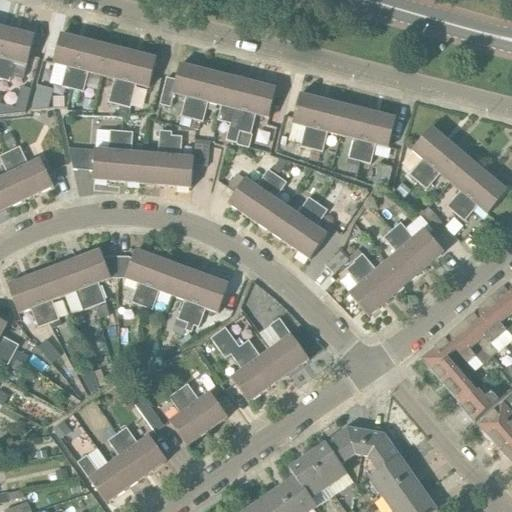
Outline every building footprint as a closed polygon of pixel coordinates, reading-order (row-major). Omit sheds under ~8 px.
[(0,77),(12,31),(0,27),(0,77)] [(12,31),(0,77),(0,79),(10,82),(11,78),(18,79),(25,81),(36,37),(12,31)] [(73,90),(86,41),(62,35),(54,65),(68,68),(63,87),(73,90)] [(102,77),(110,47),(86,41),(73,90),(84,93),(89,73),(102,77)] [(110,47),(102,77),(113,80),(107,103),(121,106),(122,102),(134,54),(110,47)] [(121,106),(118,118),(129,117),(132,105),(137,86),(150,89),(158,60),(134,54),(122,102),(121,106)] [(191,120),(204,72),(180,65),(176,81),(169,79),(162,106),(170,108),(173,94),(185,97),(180,117),(182,118),(191,120)] [(221,106),(228,78),(204,72),(191,120),(203,123),(208,103),(221,106)] [(237,144),(252,84),(228,78),(221,106),(222,107),(218,122),(230,125),(228,130),(229,130),(226,141),(237,144)] [(252,84),(237,144),(236,146),(248,149),(257,116),(268,118),(276,90),(252,84)] [(30,112),(47,110),(53,90),(38,86),(30,112)] [(0,116),(25,114),(31,91),(21,88),(15,109),(0,105),(0,116)] [(311,152),(324,102),(300,96),(293,125),(305,128),(300,149),(311,152)] [(95,102),(85,99),(83,109),(93,112),(95,102)] [(324,102),(311,152),(320,154),(323,155),(328,134),(340,137),(347,108),(324,102)] [(358,164),(371,114),(347,108),(340,137),(352,140),(347,161),(358,164)] [(371,114),(358,164),(370,167),(375,146),(389,150),(396,121),(371,114)] [(408,176),(418,184),(450,145),(431,129),(411,152),(421,160),(408,176)] [(146,156),(144,186),(168,188),(171,137),(172,132),(161,132),(161,136),(160,157),(146,156)] [(16,146),(10,133),(2,137),(8,150),(16,146)] [(95,177),(94,182),(119,184),(122,134),(111,134),(110,133),(108,152),(98,151),(97,153),(96,153),(95,177)] [(144,186),(146,156),(132,155),(133,135),(122,134),(119,184),(144,186)] [(171,137),(168,188),(191,189),(193,158),(180,157),(181,138),(171,137)] [(207,167),(210,142),(197,140),(194,166),(207,167)] [(450,145),(418,184),(427,191),(440,176),(449,184),(469,161),(450,145)] [(11,154),(32,199),(55,189),(50,178),(42,162),(30,167),(21,150),(11,154)] [(318,163),(320,154),(311,152),(310,155),(309,160),(318,163)] [(9,177),(0,181),(0,188),(10,210),(32,199),(11,154),(1,159),(9,177)] [(355,176),(358,164),(347,161),(344,174),(355,176)] [(469,161),(449,184),(458,192),(445,207),(454,215),(487,176),(469,161)] [(386,190),(392,170),(379,166),(373,186),(386,190)] [(236,175),(227,189),(236,194),(228,205),(250,219),(277,178),(277,177),(271,173),(267,171),(256,188),(236,175)] [(487,176),(454,215),(464,223),(477,207),(488,216),(507,193),(487,176)] [(270,233),(286,208),(276,201),(287,184),(277,178),(250,219),(270,233)] [(411,192),(402,183),(395,191),(405,199),(411,192)] [(0,214),(10,210),(0,188),(0,214)] [(296,215),(286,208),(270,233),(290,246),(318,204),(308,198),(296,215)] [(318,204),(290,246),(311,260),(327,235),(316,228),(328,211),(318,204)] [(414,211),(421,218),(425,214),(418,207),(414,211)] [(429,210),(425,214),(421,218),(433,231),(442,223),(429,210)] [(463,227),(454,219),(445,228),(454,236),(463,227)] [(400,223),(391,231),(425,269),(443,253),(423,230),(414,238),(400,223)] [(425,269),(391,231),(382,238),(396,254),(386,263),(407,286),(425,269)] [(102,251),(79,260),(97,307),(107,303),(100,284),(110,280),(120,280),(120,258),(111,258),(105,260),(102,251)] [(143,307),(160,260),(138,252),(135,260),(130,258),(120,258),(120,280),(128,280),(139,284),(132,303),(143,307)] [(340,252),(326,267),(335,275),(349,259),(340,252)] [(407,286),(386,263),(376,271),(361,254),(353,262),(354,263),(388,302),(407,286)] [(97,307),(79,260),(55,269),(66,296),(79,291),(86,311),(97,307)] [(183,268),(160,260),(143,307),(153,311),(160,292),(172,297),(183,268)] [(388,302),(354,263),(346,270),(360,286),(349,295),(370,318),(388,302)] [(189,325),(207,277),(183,268),(172,297),(185,301),(178,320),(189,325)] [(66,296),(55,269),(32,278),(50,324),(61,320),(53,301),(66,296)] [(207,277),(189,325),(186,332),(192,334),(194,327),(200,329),(207,310),(219,314),(229,286),(207,277)] [(50,324),(32,278),(10,287),(20,314),(33,309),(40,328),(50,324)] [(491,300),(511,324),(511,292),(508,288),(507,287),(491,300)] [(476,314),(497,338),(506,330),(511,336),(511,324),(491,300),(475,313),(476,314)] [(106,305),(97,307),(99,318),(109,316),(106,305)] [(461,326),(488,359),(494,354),(488,346),(497,338),(476,314),(461,326)] [(282,343),(272,350),(289,375),(310,361),(281,319),(271,326),(282,343)] [(63,326),(61,320),(50,324),(52,330),(63,326)] [(0,322),(0,349),(26,364),(30,356),(18,350),(19,348),(1,338),(8,326),(0,322)] [(187,326),(176,322),(172,333),(182,337),(187,326)] [(446,339),(455,350),(467,363),(475,356),(481,364),(488,359),(461,326),(446,339)] [(269,389),(240,348),(239,349),(226,330),(211,340),(225,358),(230,355),(241,371),(232,378),(249,403),(269,389)] [(432,371),(445,359),(455,350),(446,339),(421,359),(432,371)] [(51,365),(61,357),(48,341),(38,349),(51,365)] [(289,375),(272,350),(261,357),(250,341),(240,348),(269,389),(289,375)] [(131,348),(131,358),(144,358),(144,348),(131,348)] [(26,364),(0,349),(0,362),(20,373),(26,364)] [(446,387),(459,376),(445,359),(432,371),(446,387)] [(511,362),(503,369),(511,379),(511,378),(511,362)] [(100,388),(93,373),(91,368),(80,373),(90,393),(99,389),(99,388),(100,388)] [(100,370),(93,373),(100,388),(107,384),(100,370)] [(114,370),(109,372),(111,380),(117,378),(114,370)] [(474,393),(473,393),(459,376),(446,387),(460,404),(459,405),(460,405),(474,393)] [(483,384),(473,393),(474,393),(460,405),(474,421),(497,401),(483,384)] [(187,385),(178,391),(206,433),(227,418),(210,393),(199,401),(187,385)] [(0,404),(4,407),(10,396),(0,391),(0,404)] [(206,433),(178,391),(168,398),(179,415),(170,421),(187,446),(206,433)] [(511,395),(502,405),(479,425),(492,441),(511,423),(511,395)] [(155,434),(164,427),(141,396),(133,402),(155,434)] [(64,422),(52,431),(60,441),(71,433),(64,422)] [(511,423),(492,441),(505,456),(511,449),(511,423)] [(126,428),(117,434),(146,475),(167,461),(149,436),(138,444),(126,428)] [(326,443),(339,464),(353,455),(360,456),(365,432),(347,428),(326,443)] [(365,432),(360,456),(368,457),(377,471),(398,454),(384,435),(365,432)] [(146,475),(117,434),(108,441),(120,457),(109,465),(127,489),(146,475)] [(307,456),(328,486),(346,474),(339,464),(326,443),(307,456)] [(398,454),(377,471),(368,477),(380,494),(411,473),(398,454)] [(127,489),(109,465),(98,472),(87,456),(78,462),(107,503),(127,489)] [(294,477),(309,500),(310,499),(328,486),(307,456),(288,469),(294,477)] [(67,472),(59,473),(61,483),(69,482),(67,472)] [(411,473),(380,494),(392,511),(423,490),(411,473)] [(277,489),(292,511),(308,511),(316,507),(310,499),(309,500),(294,477),(277,489)] [(79,482),(69,484),(72,496),(81,493),(79,482)] [(257,503),(263,511),(292,511),(277,489),(257,503)] [(423,490),(392,511),(391,511),(434,511),(437,510),(423,490)] [(7,493),(0,494),(0,504),(24,498),(23,491),(7,495),(7,493)] [(4,511),(30,511),(28,503),(4,511)] [(244,511),(263,511),(257,503),(244,511)]
